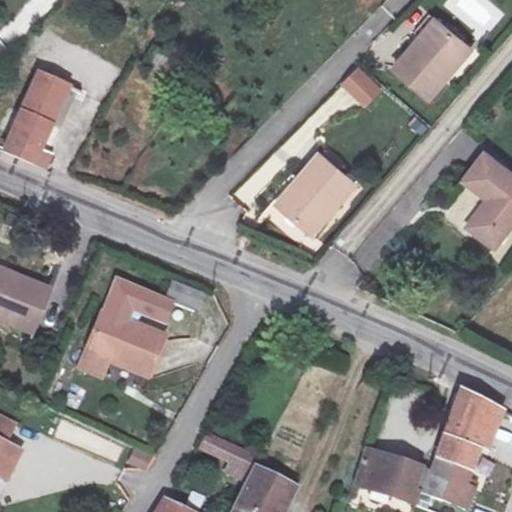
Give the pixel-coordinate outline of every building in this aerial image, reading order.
[(422,105),(464,56),(428,25),(386,76),(422,105)] [(155,49),(149,65),(167,72),(173,55),(155,49)] [(67,90),(35,77),(2,160),(33,172),(67,90)] [(357,79),(342,96),(365,115),(380,98),(357,79)] [(472,232),(499,253),(511,235),(511,178),(489,162),(469,188),(492,206),(472,232)] [(297,257),(341,203),(300,172),(281,194),(288,201),(264,229),(297,257)] [(0,310),(9,314),(5,324),(35,336),(53,293),(0,271),(0,310)] [(9,314),(0,310),(0,321),(5,324),(9,314)] [(68,310),(57,337),(85,349),(81,359),(119,375),(136,338),(68,310)] [(85,349),(57,337),(52,348),(81,359),(85,349)] [(426,391),(397,473),(415,481),(405,504),(424,511),(432,511),(441,494),(430,489),(443,453),(453,456),(469,414),(426,391)] [(116,419),(146,432),(153,416),(123,403),(116,419)] [(117,463),(124,448),(62,420),(55,435),(117,463)] [(253,460),(203,438),(196,452),(245,476),(253,460)] [(147,473),(153,458),(133,449),(127,464),(147,473)] [(334,451),(328,473),(405,504),(415,481),(397,473),(334,451)] [(252,472),(234,511),(284,511),(293,492),(302,495),(306,487),(288,480),(283,487),(252,472)] [(177,511),(161,503),(156,511),(177,511)]
